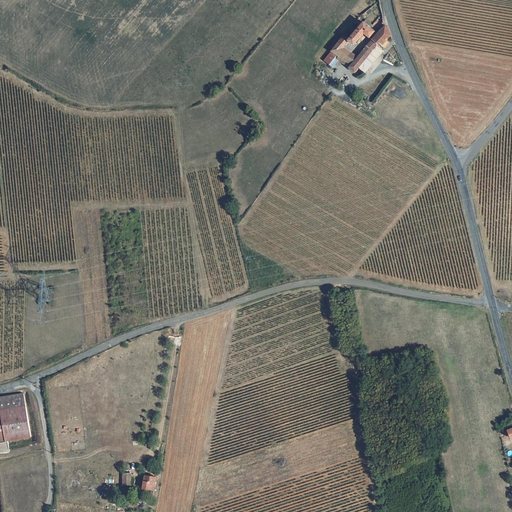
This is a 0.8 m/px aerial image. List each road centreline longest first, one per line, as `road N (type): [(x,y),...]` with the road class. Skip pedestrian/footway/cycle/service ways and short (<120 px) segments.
road 1 (unclassified): [(0,387),(136,330),(298,282),(359,282),(492,305)]
road 2 (track): [(377,511),(356,341),(339,293),(442,164),(456,162)]
road 3 (secondary): [(385,0),(456,162)]
road 4 (secondary): [(456,162),(492,305)]
